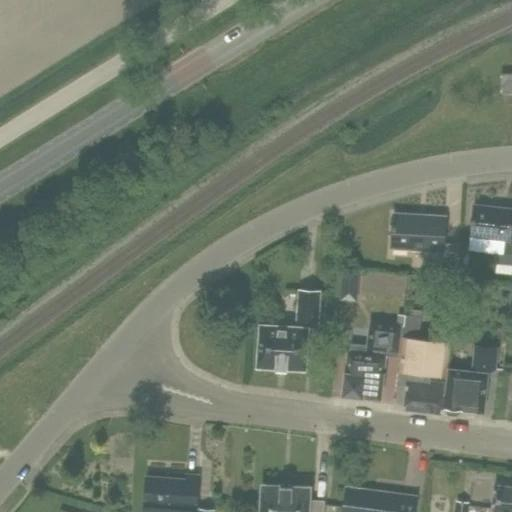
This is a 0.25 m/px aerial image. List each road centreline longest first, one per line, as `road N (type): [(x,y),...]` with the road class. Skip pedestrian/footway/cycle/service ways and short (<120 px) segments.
road 1 (unclassified): [(124,347),(209,261),(272,224),(404,177),(511,159)]
road 2 (primary): [(303,0),(0,187)]
road 3 (residential): [(511,441),(236,406)]
road 4 (unclassified): [(0,138),(226,0)]
road 5 (residential): [(94,379),(197,405),(236,406)]
road 6 (unclassified): [(0,482),(94,379)]
road 7 (residential): [(236,406),(124,347)]
